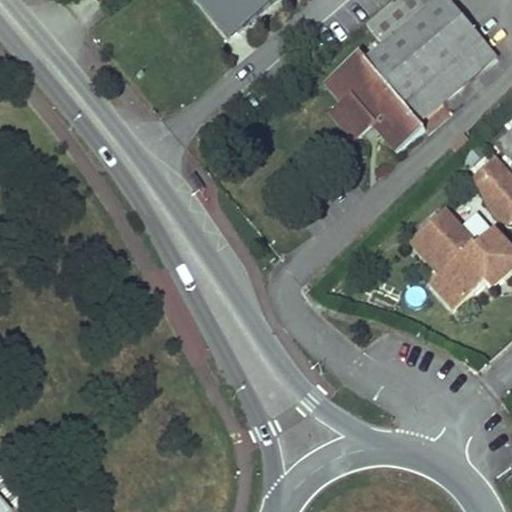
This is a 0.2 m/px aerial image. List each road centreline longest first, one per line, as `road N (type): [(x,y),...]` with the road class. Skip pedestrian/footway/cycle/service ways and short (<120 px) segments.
road 1 (secondary): [(381,449),(294,387),(166,196),(5,0)]
road 2 (secondary): [(0,27),(153,221),(265,431),(278,511)]
road 3 (secondary): [(381,449),(356,451),(310,473),(278,511)]
road 4 (secondary): [(484,511),(451,472),(381,449)]
